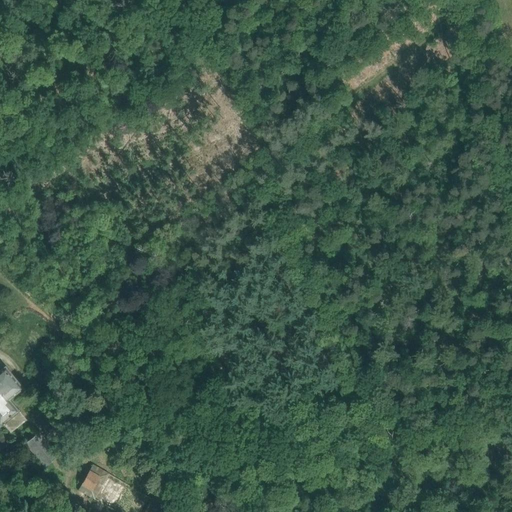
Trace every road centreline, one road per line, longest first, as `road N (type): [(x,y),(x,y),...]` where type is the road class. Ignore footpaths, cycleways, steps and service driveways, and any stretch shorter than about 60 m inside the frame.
road 1 (track): [(210,480),(129,429),(83,338),(0,262)]
road 2 (unclassified): [(54,511),(87,416),(119,418)]
